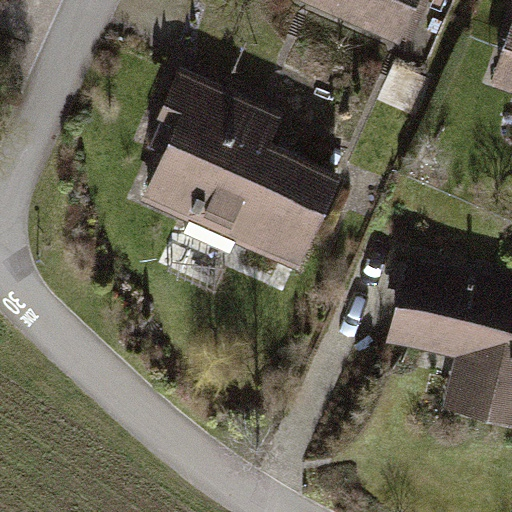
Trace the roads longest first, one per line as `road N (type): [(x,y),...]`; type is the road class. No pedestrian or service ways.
road 1 (residential): [(0,256),(74,349),(275,511)]
road 2 (residential): [(103,0),(0,227)]
